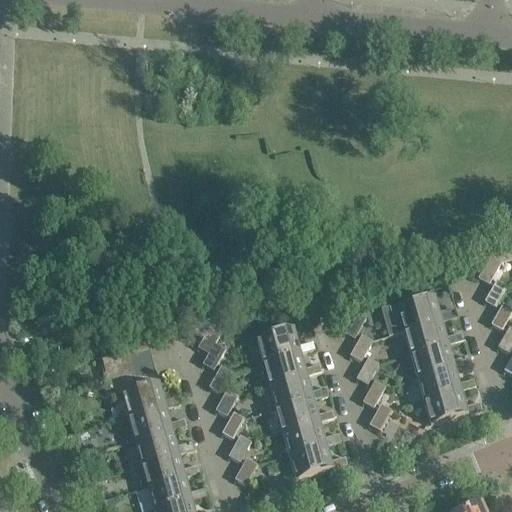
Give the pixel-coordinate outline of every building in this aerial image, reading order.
[(490,261),(478,282),(489,288),(501,267),(490,261)] [(496,284),(485,305),(496,312),(508,290),(496,284)] [(455,314),(447,316),(440,318),(435,302),(398,312),(405,336),(442,326),(457,322),(455,314)] [(511,311),(503,307),(491,328),(502,335),(511,316),(511,311)] [(204,340),(210,330),(216,320),(205,314),(194,334),(204,340)] [(344,337),(354,343),(367,322),(356,316),(344,337)] [(442,326),(405,336),(412,359),(448,349),(463,345),(461,337),(446,341),(442,326)] [(221,336),(210,330),(204,340),(198,351),(209,357),(215,346),(221,336)] [(511,331),(509,331),(498,351),(509,357),(511,351),(511,331)] [(298,349),(294,333),(257,343),(264,367),(300,356),(308,355),(315,352),(313,345),(298,349)] [(362,339),(350,360),(361,366),(373,345),(362,339)] [(124,347),(126,355),(127,359),(150,352),(147,341),(124,347)] [(215,346),(209,357),(203,368),(213,373),(226,352),(215,346)] [(448,349),(412,359),(418,382),(455,372),(470,368),(467,359),(453,364),(448,349)] [(130,370),(153,364),(150,352),(127,359),(130,370)] [(110,391),(123,398),(137,394),(134,382),(130,370),(127,359),(126,355),(102,362),(110,391)] [(305,372),(300,356),(264,367),(270,389),(307,380),(322,375),(320,368),(305,372)] [(369,362),(357,383),(368,389),(380,368),(369,362)] [(130,370),(134,382),(156,376),(153,364),(130,370)] [(220,397),(221,395),(232,376),(221,370),(209,391),(220,397)] [(455,372),(418,382),(424,405),(461,395),(468,393),(476,391),(474,383),(459,387),(455,372)] [(123,398),(129,421),(166,411),(180,407),(178,399),(164,404),(156,376),(134,382),(137,394),(123,398)] [(270,389),(276,413),(318,401),(329,399),(327,391),(311,395),(307,380),(270,389)] [(375,385),(363,406),(374,412),(386,392),(375,385)] [(226,420),(227,418),(238,399),(228,392),(215,414),(226,420)] [(431,429),(483,414),(481,406),(466,410),(461,395),(424,405),(431,429)] [(318,401),(276,413),(283,436),(320,426),(335,422),(333,415),(318,419),(317,415),(322,413),(318,401)] [(381,408),(370,429),(381,435),(392,414),(381,408)] [(129,421),(135,444),(173,434),(187,430),(185,422),(171,427),(166,411),(129,421)] [(233,443),(234,441),(245,422),(234,416),(222,437),(233,443)] [(283,436),(289,459),(326,449),(334,448),(341,445),(339,438),(324,442),(320,426),(283,436)] [(135,444),(142,467),(179,457),(194,453),(192,446),(177,450),(173,434),(135,444)] [(239,466),(240,465),(251,445),(240,439),(228,460),(239,466)] [(346,461),(338,463),(331,465),(326,449),(289,459),(296,483),(348,469),(346,461)] [(142,467),(148,490),(185,480),(200,476),(198,469),(183,473),(179,457),(142,467)] [(247,462),(244,467),(235,483),(246,489),(258,468),(247,462)] [(148,490),(154,511),(160,511),(192,504),(207,500),(205,492),(190,496),(185,480),(148,490)] [(106,509),(110,508),(114,507),(112,500),(104,503),(106,509)]
